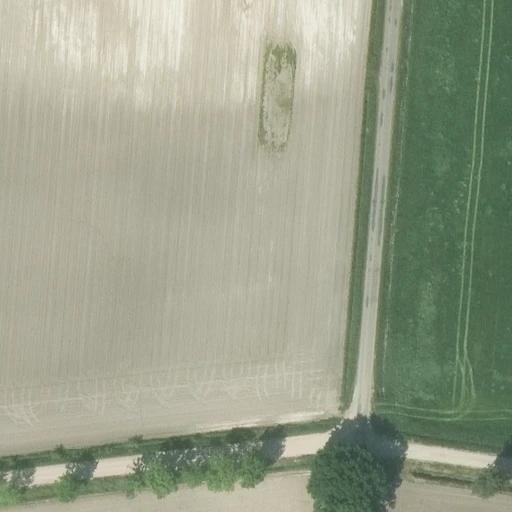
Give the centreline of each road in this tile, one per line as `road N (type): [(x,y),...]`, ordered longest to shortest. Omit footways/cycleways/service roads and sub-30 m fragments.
road 1 (track): [(0,485),(359,444),(511,466)]
road 2 (unclassified): [(352,511),(394,0)]
